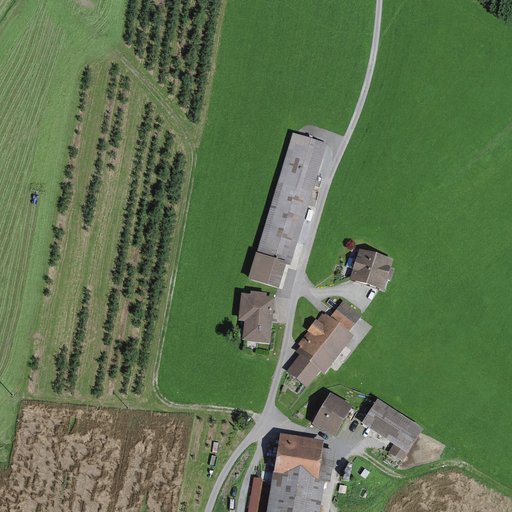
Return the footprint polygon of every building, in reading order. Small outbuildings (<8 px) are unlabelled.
[(289,267),(327,147),(292,137),(255,254),(253,253),(244,280),(276,290),(284,266),(289,267)] [(351,280),(384,291),(388,280),(392,282),(396,270),(391,269),(394,261),(361,250),(358,257),(356,256),(352,269),(355,270),(351,280)] [(245,343),(273,346),(278,301),(269,300),(270,296),(253,294),(253,297),(243,295),(240,324),(247,325),(245,343)] [(289,375),(310,391),(323,375),(326,378),(357,339),(351,333),(365,318),(345,303),(332,319),(327,315),(321,322),(317,320),(308,332),(311,336),(301,347),(304,349),(298,355),(303,359),(289,375)] [(313,425),(336,437),(346,418),(354,422),(359,413),(353,410),(354,407),(330,394),(313,425)] [(409,451),(423,430),(378,400),(362,423),(395,445),(389,453),(398,459),(393,465),(400,470),(412,453),(409,451)] [(322,442),(278,435),(269,479),(254,478),(248,511),(317,511),(323,482),(329,483),(334,451),(321,448),(322,442)]
